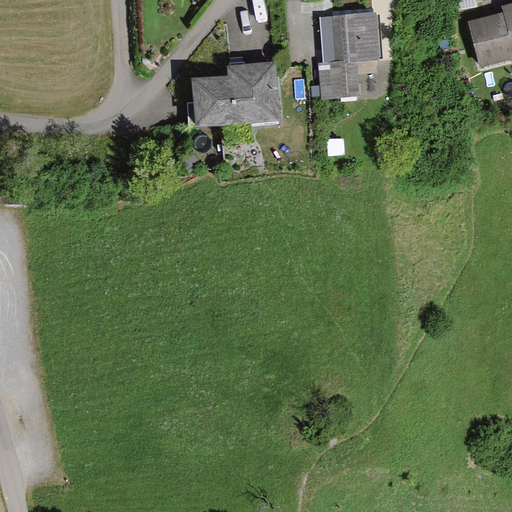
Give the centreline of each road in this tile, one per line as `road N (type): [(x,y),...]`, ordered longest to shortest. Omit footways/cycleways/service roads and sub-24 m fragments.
road 1 (residential): [(121,107),(161,80),(229,0)]
road 2 (residential): [(0,121),(85,124),(121,107)]
